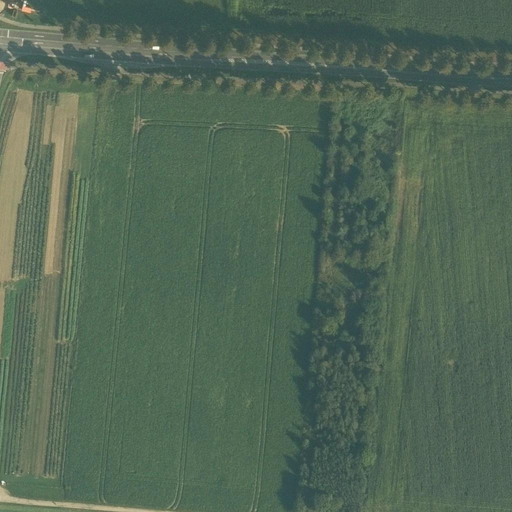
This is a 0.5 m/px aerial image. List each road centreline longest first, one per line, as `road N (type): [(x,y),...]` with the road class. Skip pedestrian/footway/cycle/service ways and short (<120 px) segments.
road 1 (track): [(511,54),(48,16),(0,0)]
road 2 (secondary): [(0,40),(511,78)]
road 3 (track): [(155,511),(0,499)]
